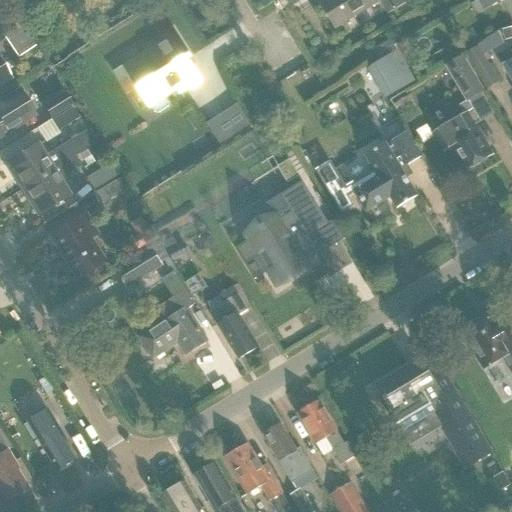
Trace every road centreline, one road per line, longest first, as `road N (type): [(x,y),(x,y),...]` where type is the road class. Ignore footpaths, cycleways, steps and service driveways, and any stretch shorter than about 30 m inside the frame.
road 1 (unclassified): [(511,242),(128,469)]
road 2 (unclassified): [(128,469),(0,264)]
